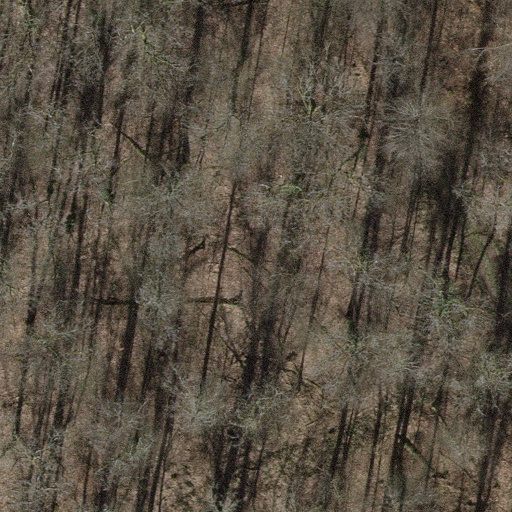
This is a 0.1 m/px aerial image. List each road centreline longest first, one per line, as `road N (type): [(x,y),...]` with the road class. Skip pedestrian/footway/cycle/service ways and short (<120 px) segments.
road 1 (track): [(348,0),(511,310)]
road 2 (track): [(0,122),(149,0)]
